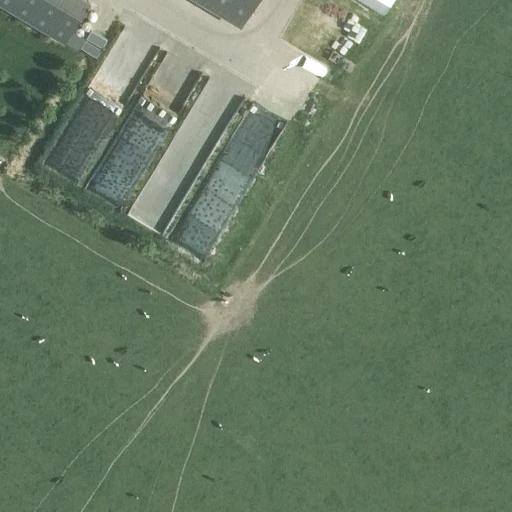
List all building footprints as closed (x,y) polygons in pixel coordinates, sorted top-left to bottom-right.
[(86,0),(0,0),(0,4),(77,50),(85,37),(71,29),(88,1),(86,0)] [(203,0),(240,22),(253,0),(203,0)] [(337,16),(328,37),(350,46),(365,9),(343,0),(332,0),(328,12),(337,16)] [(106,40),(90,31),(81,47),(97,56),(106,40)] [(308,84),(304,90),(312,96),(328,73),(291,48),(280,65),(308,84)]
